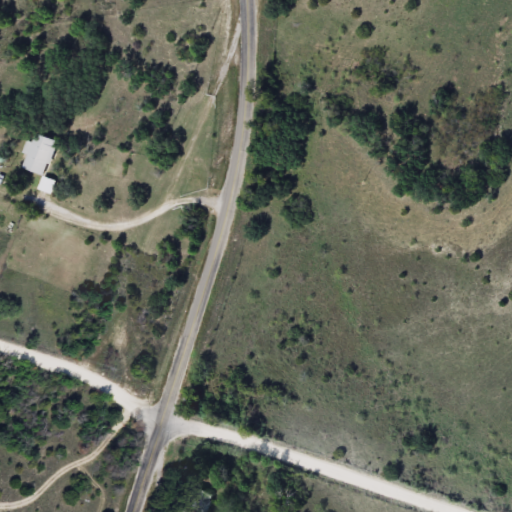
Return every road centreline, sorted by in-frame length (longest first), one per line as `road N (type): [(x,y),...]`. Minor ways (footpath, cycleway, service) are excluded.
road 1 (secondary): [(246,0),(247,73),(225,220),(129,511)]
road 2 (residential): [(445,511),(0,365)]
